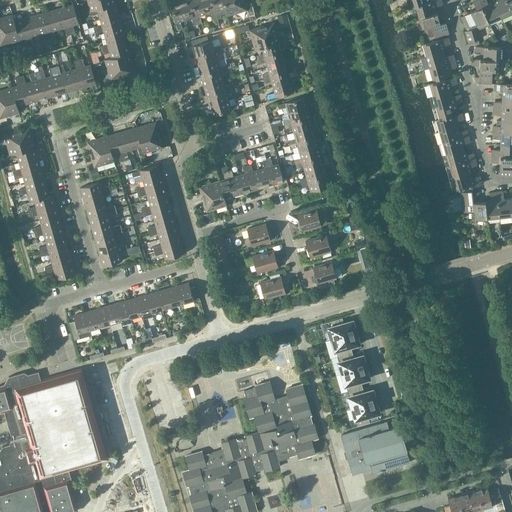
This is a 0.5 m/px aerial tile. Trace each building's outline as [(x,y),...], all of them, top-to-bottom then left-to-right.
[(87,0),(91,11),(104,8),(101,0),(87,0)] [(194,25),(198,24),(190,0),(189,0),(181,2),(186,20),(192,18),(194,25)] [(200,16),(206,14),(201,0),(190,0),(198,24),(202,23),(200,16)] [(213,20),(217,19),(211,0),(201,0),(206,14),(211,13),(213,20)] [(222,0),(211,0),(217,19),(221,17),(221,15),(226,14),(225,9),(224,4),(222,0)] [(246,8),(244,0),(236,0),(224,4),(225,9),(226,14),(227,16),(247,10),(246,8)] [(415,6),(415,7),(418,18),(437,12),(435,7),(443,5),(441,0),(435,0),(430,2),(415,6)] [(479,40),(476,31),(490,24),(479,0),(478,0),(473,3),(476,10),(460,17),(466,29),(466,28),(467,31),(465,32),(468,43),(479,40)] [(479,0),(490,24),(501,19),(493,2),(488,4),(486,0),(479,0)] [(511,14),(511,13),(511,11),(505,0),(497,0),(493,2),(501,19),(511,14)] [(180,22),(186,20),(181,2),(171,5),(176,23),(178,30),(182,29),(180,22)] [(98,13),(100,19),(119,14),(116,4),(104,8),(91,11),(89,11),(90,16),(98,13)] [(79,24),(73,5),(63,8),(71,35),(75,34),(73,26),(79,24)] [(67,36),(71,35),(63,8),(54,10),(59,29),(65,28),(67,36)] [(53,31),(59,29),(54,10),(44,13),(51,40),(56,39),(53,31)] [(440,24),(437,12),(418,18),(422,30),(432,27),(436,38),(449,34),(446,22),(440,24)] [(47,42),(51,40),(44,13),(34,16),(39,35),(45,33),(47,42)] [(93,27),(95,31),(122,23),(119,14),(100,19),(102,25),(93,27)] [(286,14),(277,17),(279,23),(288,20),(286,14)] [(14,21),(15,21),(13,15),(0,18),(0,32),(16,28),(14,21)] [(34,37),(39,35),(34,16),(24,19),(32,46),(36,45),(34,37)] [(28,47),(32,46),(24,19),(15,21),(14,21),(16,28),(20,41),(25,39),(28,47)] [(104,33),(106,39),(125,33),(122,23),(95,31),(96,35),(104,33)] [(261,27),(267,47),(279,43),(274,23),(261,27)] [(255,50),(262,48),(267,47),(261,27),(249,30),(255,50)] [(0,46),(20,41),(16,28),(0,32),(0,46)] [(99,47),(100,51),(128,43),(125,33),(106,39),(107,44),(99,47)] [(508,34),(501,37),(504,43),(511,39),(508,34)] [(130,35),(131,43),(140,43),(139,35),(130,35)] [(193,46),(209,42),(207,37),(191,41),(193,46)] [(444,52),(443,46),(451,44),(449,37),(423,45),(426,57),(444,52)] [(195,57),(222,49),(220,45),(214,47),(212,41),(192,46),(195,57)] [(111,58),(118,57),(130,53),(128,43),(100,51),(101,55),(110,53),(111,58)] [(258,60),(282,53),(279,43),(267,47),(262,48),(263,54),(256,56),(258,60)] [(499,60),(502,61),(503,48),(476,47),(475,54),(483,54),(483,59),(499,60)] [(8,48),(0,49),(0,56),(1,59),(10,56),(8,48)] [(222,49),(195,57),(198,66),(218,61),(216,55),(223,53),(222,49)] [(455,61),(454,55),(446,57),(444,52),(426,57),(429,68),(455,61)] [(118,57),(123,76),(136,73),(130,53),(118,57)] [(267,68),(285,63),(282,53),(258,60),(259,64),(266,62),(267,68)] [(111,58),(105,60),(110,80),(123,76),(118,57),(111,58)] [(82,59),(78,60),(86,87),(96,84),(91,65),(85,67),(82,59)] [(483,59),(472,59),(472,66),(480,66),(479,83),(492,84),(492,72),(498,72),(499,60),(483,59)] [(71,71),(76,90),(86,87),(78,60),(74,61),(76,69),(71,71)] [(201,76),(232,67),(230,63),(219,66),(218,61),(198,66),(201,76)] [(457,67),(455,61),(429,68),(433,80),(451,75),(449,69),(457,67)] [(285,63),(267,68),(269,73),(262,75),(263,80),(288,73),(285,63)] [(63,64),(59,65),(66,93),(76,90),(71,71),(65,72),(63,64)] [(57,96),(66,93),(59,65),(54,67),(57,75),(51,76),(57,96)] [(222,75),(233,72),(232,67),(201,76),(204,86),(223,80),(222,75)] [(43,70),(39,71),(47,98),(57,96),(51,76),(45,78),(43,70)] [(37,101),(47,98),(39,71),(35,72),(37,80),(31,82),(37,101)] [(273,87),(291,82),(288,73),(263,80),(265,84),(271,82),(273,87)] [(24,75),(19,77),(27,104),(37,101),(31,82),(26,84),(24,75)] [(17,107),(18,107),(27,104),(19,77),(15,78),(18,86),(12,88),(16,100),(17,107)] [(451,91),(450,86),(457,84),(455,77),(430,85),(433,97),(451,91)] [(207,96),(233,88),(232,84),(225,86),(223,80),(204,86),(207,96)] [(291,82),(273,87),(275,93),(268,95),(268,96),(269,99),(276,97),(294,92),(291,82)] [(511,97),(511,84),(494,84),(494,91),(502,91),(502,97),(511,97)] [(0,104),(16,100),(12,88),(0,90),(0,104)] [(233,88),(207,96),(209,106),(229,100),(227,94),(234,92),(233,88)] [(436,108),(462,101),(460,94),(453,97),(451,91),(433,97),(436,108)] [(251,95),(245,97),(248,106),(254,105),(251,95)] [(494,102),(494,108),(511,109),(511,97),(502,97),(502,102),(494,102)] [(288,113),(307,108),(305,98),(285,103),(278,105),(279,110),(286,108),(288,113)] [(17,107),(16,100),(0,104),(0,118),(19,113),(18,107),(17,107)] [(229,100),(209,106),(212,116),(232,110),(239,108),(237,104),(230,106),(229,100)] [(440,120),(458,114),(456,109),(464,107),(462,101),(436,108),(439,119),(440,120)] [(284,125),(310,118),(307,108),(288,113),(290,119),(283,121),(284,125)] [(511,109),(494,108),(493,115),(501,115),(501,121),(511,121),(511,109)] [(439,132),(458,127),(456,122),(464,119),(462,113),(458,114),(440,120),(439,119),(436,120),(439,132)] [(310,118),(284,125),(285,129),(292,127),(294,133),(313,127),(310,118)] [(282,119),(270,123),(271,128),(278,127),(284,125),(283,121),(282,119)] [(511,133),(511,121),(501,121),(497,121),(497,126),(493,126),(493,132),(511,133)] [(136,128),(140,141),(160,135),(156,123),(156,122),(136,128)] [(313,127),(294,133),(295,139),(288,141),(289,145),(316,137),(313,127)] [(469,136),(467,130),(459,132),(458,127),(439,132),(443,144),(469,136)] [(17,131),(23,151),(35,148),(30,128),(17,131)] [(144,153),(140,141),(136,128),(126,131),(132,150),(138,148),(140,156),(144,155),(144,153)] [(10,155),(23,151),(17,131),(4,135),(10,155)] [(117,133),(125,161),(129,159),(126,151),(132,150),(126,131),(117,133)] [(511,133),(493,132),(492,139),(500,139),(500,145),(511,145),(511,133)] [(112,155),(113,155),(118,154),(120,162),(125,161),(117,133),(107,136),(110,149),(112,155)] [(160,135),(140,141),(144,153),(163,148),(160,135)] [(110,149),(107,136),(87,142),(91,155),(110,149)] [(446,155),(464,150),(463,145),(471,142),(469,136),(443,144),(446,155)] [(299,152),(319,147),(316,137),(289,145),(291,149),(298,147),(299,152)] [(511,145),(500,145),(500,150),(492,150),(492,156),(511,157),(511,145)] [(295,164),(321,157),(319,147),(299,152),(301,158),(294,160),(295,164)] [(19,163),(38,157),(35,148),(23,151),(10,155),(8,155),(9,160),(17,157),(19,163)] [(113,155),(112,155),(110,149),(91,155),(94,167),(115,162),(113,155)] [(475,159),(474,153),(466,155),(464,150),(446,155),(449,167),(475,159)] [(241,153),(233,155),(235,161),(243,158),(241,153)] [(511,157),(492,156),(492,163),(500,163),(499,175),(511,176),(511,169),(511,157)] [(14,175),(41,167),(38,157),(19,163),(21,168),(13,171),(14,175)] [(305,172),(324,166),(321,157),(295,164),(296,168),(303,166),(305,172)] [(267,160),(274,185),(284,182),(279,164),(273,166),(271,159),(267,160)] [(477,166),(475,159),(449,167),(453,178),(471,173),(470,168),(477,166)] [(259,170),(264,188),(274,185),(267,160),(266,160),(262,161),(264,168),(259,170)] [(143,181),(162,175),(159,165),(140,171),(132,173),(133,177),(141,175),(143,181)] [(247,166),(254,190),(264,188),(259,170),(253,172),(251,165),(247,166)] [(239,176),(244,193),(254,190),(247,166),(243,167),(245,174),(239,176)] [(301,184),(327,176),(324,166),(305,172),(306,178),(299,180),(300,183),(301,184)] [(25,182),(44,177),(41,167),(14,175),(15,179),(23,177),(25,182)] [(97,169),(90,171),(92,179),(99,177),(97,169)] [(244,193),(239,176),(233,177),(231,170),(227,172),(235,196),(244,193)] [(225,199),(235,196),(227,172),(223,173),(225,180),(220,181),(223,194),(225,199)] [(453,178),(456,190),(460,189),(471,186),(482,183),(480,176),(473,178),(471,173),(453,178)] [(162,175),(143,181),(144,186),(136,189),(137,193),(165,185),(162,175)] [(301,184),(302,188),(309,186),(310,192),(330,186),(327,176),(301,184)] [(44,177),(25,182),(26,188),(18,190),(19,195),(47,187),(44,177)] [(203,199),(223,194),(220,181),(200,187),(203,199)] [(110,190),(109,186),(101,188),(99,182),(80,188),(83,198),(110,190)] [(148,200),(167,195),(165,185),(137,193),(139,197),(147,195),(148,200)] [(49,197),(49,196),(47,187),(19,195),(20,199),(29,196),(30,202),(34,201),(49,197)] [(86,208),(105,202),(103,196),(111,194),(110,190),(83,198),(86,208)] [(460,193),(460,197),(452,198),(453,211),(462,210),(462,212),(474,211),(475,222),(488,220),(485,201),(474,203),(472,191),(460,193)] [(511,217),(509,198),(504,199),(503,191),(496,192),(500,219),(511,217)] [(500,219),(496,192),(490,193),(491,201),(485,201),(488,220),(500,219)] [(223,194),(203,199),(207,212),(227,206),(225,199),(223,194)] [(29,213),(56,205),(53,195),(49,196),(49,197),(34,201),(36,207),(28,209),(29,213)] [(143,212),(170,205),(167,195),(148,200),(150,206),(142,208),(143,212)] [(89,217),(116,210),(115,205),(107,208),(105,202),(86,208),(89,217)] [(40,221),(59,215),(56,205),(29,213),(30,217),(38,215),(40,221)] [(154,220),(173,214),(170,205),(143,212),(144,216),(152,214),(154,220)] [(116,210),(89,217),(91,227),(111,222),(109,216),(117,214),(116,210)] [(316,210),(298,215),(301,224),(299,226),(300,230),(302,230),(304,234),(303,231),(321,226),(327,224),(324,216),(318,218),(316,210)] [(173,214),(154,220),(156,225),(147,228),(149,232),(176,224),(173,214)] [(212,214),(204,216),(205,223),(214,221),(212,214)] [(59,215),(40,221),(41,226),(33,228),(34,233),(62,225),(59,215)] [(111,222),(91,227),(94,237),(122,229),(120,225),(112,227),(111,222)] [(160,239),(179,234),(176,224),(149,232),(150,236),(158,234),(160,239)] [(45,240),(64,235),(62,225),(34,233),(35,236),(36,237),(44,234),(45,240)] [(268,233),(265,225),(247,230),(250,238),(248,238),(247,239),(246,240),(245,242),(245,243),(246,245),(247,246),(249,246),(250,246),(252,246),(270,241),(270,240),(271,240),(271,239),(272,238),(272,237),(271,236),(271,235),(271,234),(270,233),(269,233),(268,233)] [(97,247),(116,241),(115,236),(123,233),(122,229),(94,237),(97,247)] [(179,234),(160,239),(161,245),(153,247),(154,252),(182,244),(179,234)] [(221,234),(210,238),(217,259),(228,256),(221,234)] [(40,252),(67,244),(64,235),(45,240),(47,246),(39,248),(40,252)] [(326,235),(306,241),(310,258),(331,252),(326,235)] [(364,239),(354,242),(356,248),(366,246),(364,239)] [(100,257),(127,249),(126,245),(118,247),(116,241),(97,247),(100,257)] [(51,260),(70,254),(67,244),(40,252),(41,256),(49,254),(51,260)] [(184,254),(182,244),(154,252),(156,256),(164,253),(165,259),(184,254)] [(358,251),(361,260),(369,257),(366,248),(358,251)] [(103,267),(121,261),(122,261),(120,255),(128,253),(127,249),(100,257),(103,267)] [(270,269),(274,271),(276,267),(278,267),(277,266),(280,262),(275,260),(273,251),(253,257),(257,273),(270,269)] [(46,272),(73,264),(70,254),(51,260),(53,265),(44,268),(46,272)] [(318,283),(318,284),(340,277),(341,276),(340,271),(338,270),(334,271),(331,262),(313,268),(316,276),(314,277),(313,278),(314,283),(316,284),(318,283)] [(46,272),(47,276),(55,274),(57,280),(76,274),(73,264),(46,272)] [(270,280),(260,283),(265,299),(285,293),(280,277),(270,280)] [(189,283),(178,286),(183,303),(194,300),(199,298),(196,287),(190,288),(189,283)] [(183,303),(178,286),(167,289),(172,306),(183,303)] [(172,306),(167,289),(157,292),(162,309),(172,306)] [(162,309),(157,292),(147,295),(152,312),(162,309)] [(152,312),(147,295),(136,298),(141,315),(152,312)] [(141,315),(136,298),(126,301),(131,318),(141,315)] [(133,324),(132,320),(131,318),(126,301),(116,304),(120,321),(122,327),(133,324)] [(120,321),(116,304),(105,307),(110,324),(120,321)] [(110,324),(105,307),(95,310),(100,327),(110,324)] [(100,327),(95,310),(84,313),(89,330),(100,327)] [(91,336),(89,330),(84,313),(74,316),(75,321),(70,323),(75,340),(91,336)] [(341,324),(339,319),(327,322),(329,328),(332,340),(358,332),(356,323),(353,324),(352,321),(341,324)] [(338,357),(349,353),(347,348),(359,344),(358,342),(361,341),(358,332),(332,340),(335,351),(336,351),(338,357)] [(363,358),(362,356),(351,359),(349,353),(338,357),(339,362),(339,363),(342,374),(368,366),(366,357),(363,358)] [(368,366),(342,374),(345,386),(346,385),(348,391),(359,388),(357,382),(369,379),(368,376),(371,376),(368,366)] [(90,379),(88,380),(82,382),(80,372),(41,383),(38,372),(28,375),(24,372),(8,377),(4,384),(0,385),(0,411),(1,414),(4,413),(12,438),(8,439),(10,445),(2,447),(0,450),(0,463),(0,465),(0,464),(0,497),(1,498),(0,499),(0,506),(1,511),(64,511),(74,509),(70,496),(75,494),(68,468),(104,458),(101,448),(109,446),(90,379)] [(244,399),(250,418),(254,417),(259,432),(245,436),(246,438),(243,439),(243,438),(239,439),(239,440),(237,441),(236,439),(221,443),(223,450),(204,456),(202,451),(186,456),(190,470),(183,472),(187,486),(189,486),(191,494),(190,495),(194,511),(226,511),(253,511),(257,511),(251,492),(247,493),(242,478),(256,474),(255,471),(253,464),(262,462),(264,469),(265,471),(280,467),(278,460),(298,454),(299,459),(315,454),(311,440),(318,438),(314,423),(312,424),(310,416),(311,415),(302,384),(286,389),(288,394),(275,398),(270,381),(255,386),(256,387),(244,391),(246,398),(244,399)] [(348,391),(349,397),(352,409),(378,401),(376,392),(373,393),(372,390),(361,394),(359,388),(348,391)] [(378,401),(352,409),(355,420),(356,420),(358,426),(369,423),(367,417),(379,413),(378,411),(381,410),(378,401)] [(371,470),(372,473),(379,471),(380,472),(382,471),(382,470),(409,463),(406,451),(407,451),(399,426),(389,430),(387,422),(341,435),(353,475),(371,470)] [(262,462),(253,464),(255,471),(264,469),(262,462)] [(487,487),(477,490),(482,509),(492,506),(492,505),(492,506),(488,492),(488,491),(487,487)] [(488,492),(492,506),(492,505),(494,511),(505,511),(498,488),(488,491),(488,492)] [(482,509),(477,490),(467,493),(472,511),(482,509)] [(457,496),(461,511),(470,511),(472,511),(467,493),(457,496)] [(461,511),(457,496),(447,499),(449,505),(443,507),(444,511),(461,511)]
